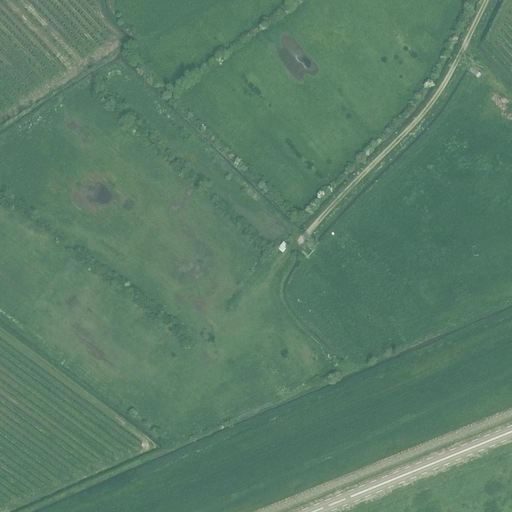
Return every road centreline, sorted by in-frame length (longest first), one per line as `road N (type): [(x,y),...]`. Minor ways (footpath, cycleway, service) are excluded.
road 1 (track): [(312,227),(424,110),(487,0)]
road 2 (secondary): [(310,511),(511,431)]
